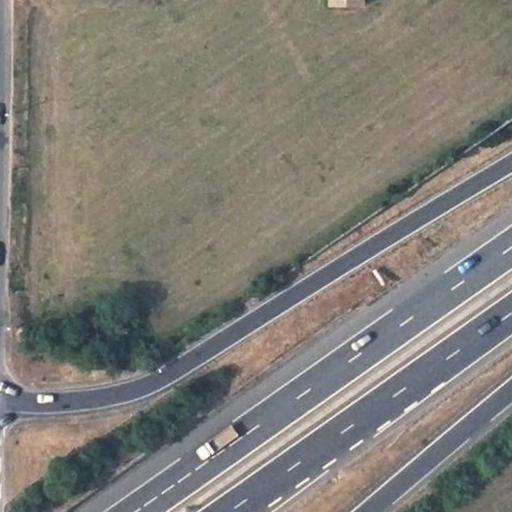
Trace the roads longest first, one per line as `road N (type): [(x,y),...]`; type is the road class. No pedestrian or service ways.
road 1 (motorway): [(511,162),(154,382),(78,399),(0,399)]
road 2 (motorway): [(511,246),(134,511)]
road 3 (motorway): [(229,511),(511,313)]
road 4 (motorway): [(366,511),(511,389)]
